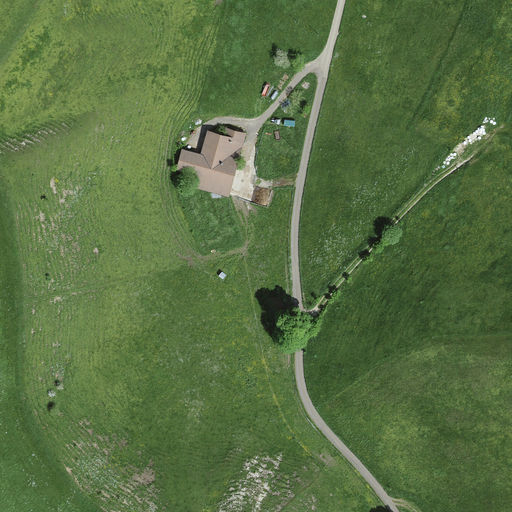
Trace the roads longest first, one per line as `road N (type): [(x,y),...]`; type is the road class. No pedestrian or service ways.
road 1 (unclassified): [(341,0),(296,211),(299,371),(312,412),(395,511)]
road 2 (track): [(297,345),(356,262),(482,142)]
